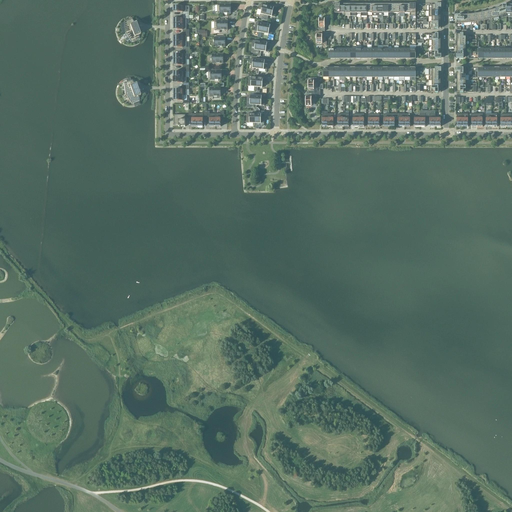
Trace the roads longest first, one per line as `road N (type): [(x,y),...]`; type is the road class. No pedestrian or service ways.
road 1 (residential): [(235,134),(168,134),(167,0)]
road 2 (residential): [(446,135),(277,134)]
road 3 (residential): [(446,135),(446,0)]
road 4 (residential): [(277,134),(292,0)]
road 5 (residential): [(235,134),(248,0)]
